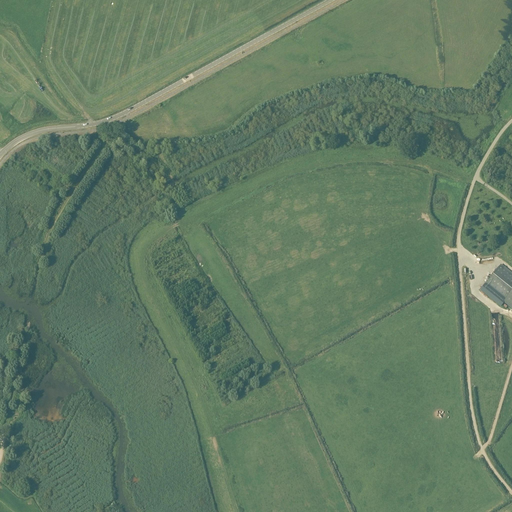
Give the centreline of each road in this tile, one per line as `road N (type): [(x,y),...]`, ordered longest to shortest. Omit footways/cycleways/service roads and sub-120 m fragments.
road 1 (tertiary): [(0,154),(27,134),(120,115),(330,0)]
road 2 (track): [(475,177),(458,240),(470,404),(484,453),(511,491)]
